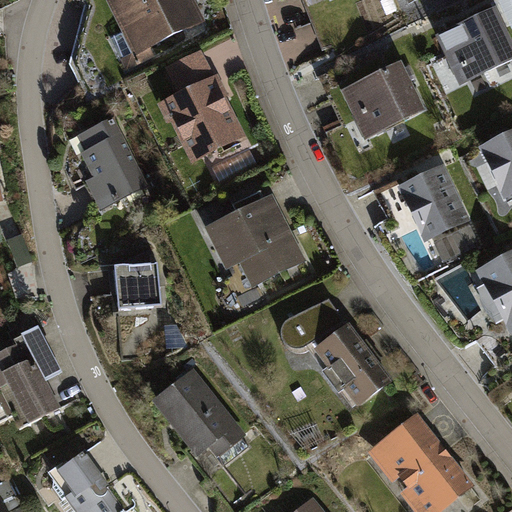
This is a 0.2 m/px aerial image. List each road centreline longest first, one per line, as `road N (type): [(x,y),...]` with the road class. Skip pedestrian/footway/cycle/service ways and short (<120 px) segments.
road 1 (residential): [(51,0),(28,49),(38,195),(64,319),(97,396),(184,511)]
road 2 (residential): [(247,0),(334,208),(396,303),(511,450)]
